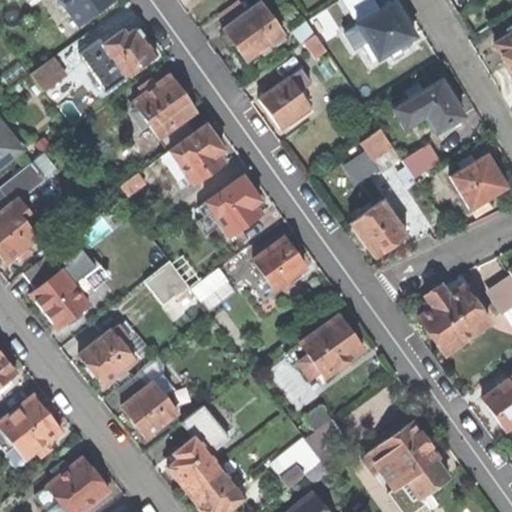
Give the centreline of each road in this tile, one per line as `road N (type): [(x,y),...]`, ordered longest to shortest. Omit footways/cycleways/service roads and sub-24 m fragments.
road 1 (residential): [(152,0),(362,294)]
road 2 (residential): [(0,305),(164,511)]
road 3 (residential): [(362,294),(511,505)]
road 4 (residential): [(362,294),(511,224)]
road 5 (residential): [(426,0),(511,139)]
